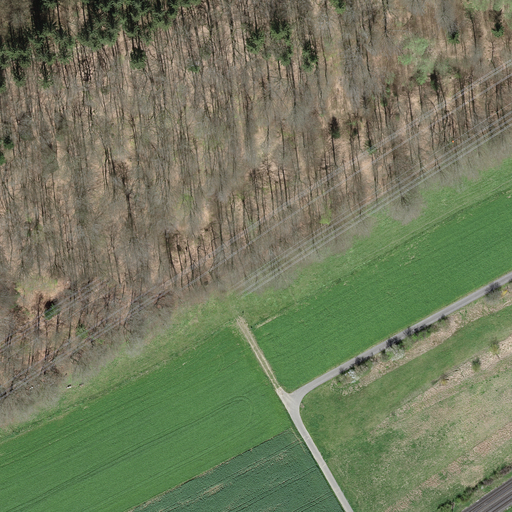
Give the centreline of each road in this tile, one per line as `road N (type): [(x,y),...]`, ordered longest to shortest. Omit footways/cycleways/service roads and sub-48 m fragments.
road 1 (track): [(347,511),(291,403),(511,275)]
road 2 (track): [(0,60),(95,45),(145,0)]
